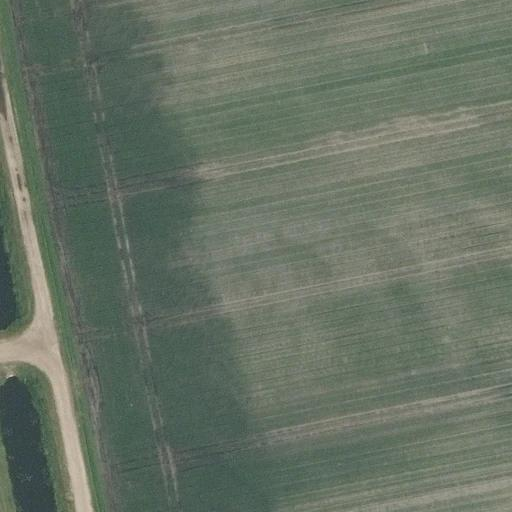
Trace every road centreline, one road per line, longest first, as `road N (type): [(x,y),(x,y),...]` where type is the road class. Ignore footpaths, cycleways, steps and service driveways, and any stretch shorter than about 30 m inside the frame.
road 1 (track): [(41,355),(46,322),(0,87)]
road 2 (track): [(82,511),(54,363),(41,355),(0,359)]
